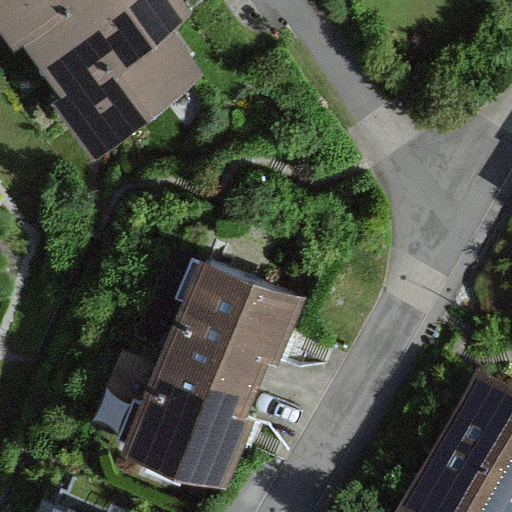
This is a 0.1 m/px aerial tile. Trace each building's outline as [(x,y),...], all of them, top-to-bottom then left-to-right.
[(31,6),(51,34),(99,0),(9,0),(19,14),(31,6)] [(176,0),(99,0),(51,34),(73,67),(62,75),(96,123),(189,59),(157,13),(176,0)] [(204,254),(167,341),(255,378),(292,291),(204,254)] [(167,341),(130,429),(218,466),(255,378),(167,341)] [(511,511),(511,409),(474,388),(405,511),(511,511)] [(102,511),(69,497),(62,511),(102,511)]
